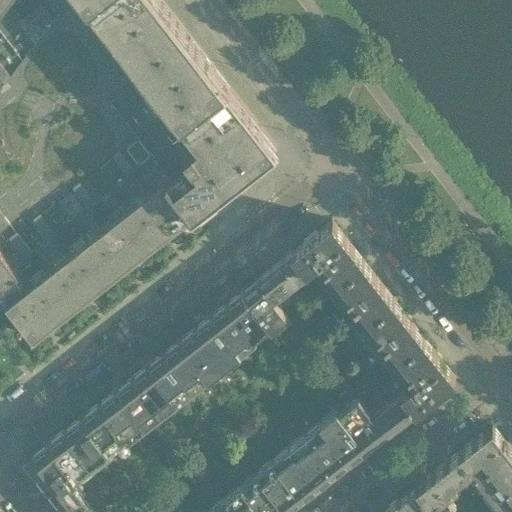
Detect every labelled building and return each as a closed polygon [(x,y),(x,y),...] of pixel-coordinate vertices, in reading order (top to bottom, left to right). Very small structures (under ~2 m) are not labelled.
[(161,0),(96,0),(165,88),(160,92),(197,139),(184,150),(196,166),(174,183),(194,209),(216,191),(275,145),(161,0)] [(35,43),(40,36),(24,15),(19,23),(35,43)] [(0,77),(4,83),(10,76),(0,63),(0,77)] [(134,169),(119,150),(112,155),(127,175),(134,169)] [(194,209),(174,183),(166,174),(145,191),(172,226),(194,209)] [(94,201),(79,181),(72,186),(87,206),(94,201)] [(172,226),(145,191),(125,206),(152,241),(172,226)] [(152,241),(125,206),(105,222),(132,256),(152,241)] [(0,229),(9,222),(0,210),(0,229)] [(54,232),(39,212),(33,217),(47,237),(54,232)] [(363,258),(332,218),(291,250),(306,268),(310,265),(320,277),(324,274),(331,283),(363,258)] [(132,256),(105,222),(85,237),(112,272),(132,256)] [(31,250),(16,231),(9,236),(24,256),(31,250)] [(112,272),(85,237),(65,253),(92,288),(112,272)] [(291,250),(257,276),(279,304),(290,295),(285,288),(307,269),(306,268),(291,250)] [(92,288),(65,253),(45,269),(72,303),(92,288)] [(53,318),(26,284),(26,283),(4,255),(0,257),(0,293),(32,335),(53,318)] [(363,258),(331,283),(338,291),(334,295),(351,317),(355,314),(362,322),(393,297),(363,258)] [(45,269),(26,283),(26,284),(53,318),(72,303),(45,269)] [(257,276),(241,289),(272,328),(287,315),(279,304),(257,276)] [(241,289),(225,301),(256,340),(272,328),(241,289)] [(393,297),(362,322),(369,332),(365,335),(381,355),(385,352),(391,359),(423,334),(393,297)] [(225,301),(210,313),(241,352),(256,340),(225,301)] [(210,313),(194,326),(224,365),(241,352),(210,313)] [(194,326),(178,338),(209,377),(224,365),(194,326)] [(423,334),(391,359),(399,369),(394,372),(404,385),(400,389),(414,407),(455,375),(423,334)] [(178,338),(161,351),(192,390),(209,377),(178,338)] [(161,351),(146,363),(177,402),(192,390),(161,351)] [(146,363),(130,375),(161,414),(177,402),(146,363)] [(130,375),(115,387),(146,426),(161,414),(130,375)] [(232,391),(226,383),(220,387),(226,396),(232,391)] [(115,387),(98,400),(129,440),(146,426),(115,387)] [(365,446),(414,407),(400,389),(370,413),(357,396),(350,402),(353,407),(341,416),(365,446)] [(98,400),(81,413),(112,453),(129,440),(98,400)] [(365,446),(341,416),(336,410),(320,423),(348,459),(365,446)] [(81,413),(64,427),(95,466),(112,453),(81,413)] [(348,459),(320,423),(305,435),(333,471),(348,459)] [(511,479),(511,448),(492,423),(457,450),(468,464),(492,495),(511,479)] [(64,427),(48,439),(78,479),(95,466),(64,427)] [(333,471),(305,435),(289,447),(317,483),(333,471)] [(29,461),(48,486),(64,474),(72,483),(75,480),(76,481),(78,479),(48,439),(30,453),(29,461)] [(317,483),(289,447),(273,459),(301,495),(317,483)] [(457,450),(425,475),(447,502),(454,497),(447,487),(457,479),(454,475),(468,464),(457,450)] [(238,462),(231,453),(225,459),(232,467),(238,462)] [(301,495),(273,459),(257,472),(285,508),(301,495)] [(279,511),(285,508),(257,472),(242,484),(263,511),(279,511)] [(72,483),(64,474),(48,486),(69,511),(86,511),(95,505),(76,481),(75,480),(72,483)] [(425,475),(398,496),(410,511),(446,511),(451,508),(447,502),(425,475)] [(511,511),(511,479),(492,495),(504,511),(511,511)] [(263,511),(242,484),(226,496),(237,511),(263,511)] [(237,511),(226,496),(210,509),(213,511),(237,511)] [(410,511),(398,496),(381,509),(383,511),(410,511)]
